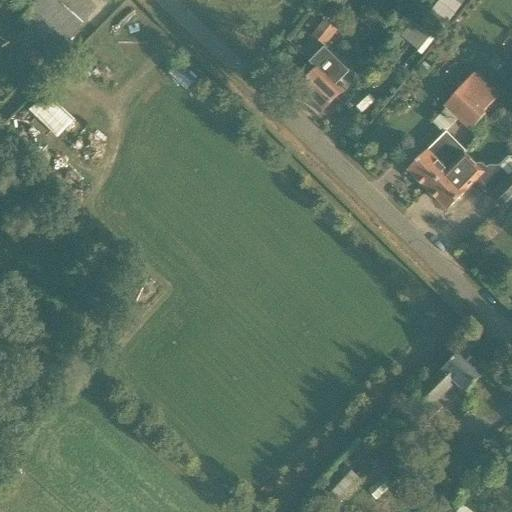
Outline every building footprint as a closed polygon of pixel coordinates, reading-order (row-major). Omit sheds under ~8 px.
[(49,53),(93,8),(84,0),(29,0),(13,18),(49,53)] [(462,5),(455,0),(440,0),(418,30),(434,42),(462,5)] [(341,93),(335,87),(344,79),(349,73),(349,72),(325,48),(324,48),(308,63),(316,70),(296,90),(320,114),(334,100),(341,93)] [(475,74),(443,108),(458,123),(468,131),(500,97),(475,74)] [(407,171),(427,191),(465,154),(443,134),(442,135),(421,157),(407,171)] [(465,154),(427,191),(447,211),(461,197),(475,182),(490,196),(510,177),(500,167),(489,167),(487,169),(483,164),(476,165),(465,154)] [(503,209),(511,199),(511,174),(510,177),(490,196),(503,209)] [(437,403),(456,384),(465,393),(485,373),(462,350),(442,370),(442,371),(422,391),(398,413),(418,434),(443,410),(437,403)] [(359,445),(305,504),(314,511),(331,511),(361,480),(349,468),(354,463),(356,465),(372,447),(365,441),(361,446),(359,445)]
